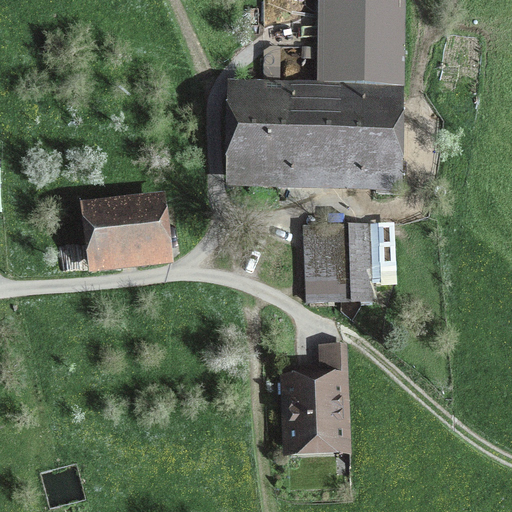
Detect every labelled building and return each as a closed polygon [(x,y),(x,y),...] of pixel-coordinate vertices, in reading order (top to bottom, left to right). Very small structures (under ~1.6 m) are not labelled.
[(374,192),(401,193),(402,163),(393,163),(394,102),(400,102),(401,0),(320,0),(319,99),(237,98),(236,175),(374,177),(374,192)] [(52,56),(60,49),(51,40),(44,48),(52,56)] [(94,264),(158,255),(151,205),(87,214),(94,264)] [(335,227),(337,300),(371,300),(370,226),(335,227)] [(302,228),(303,301),(337,300),(335,227),(302,228)] [(319,350),(320,371),(288,371),(288,384),(275,384),(276,397),(288,396),(289,448),(339,447),(337,383),(346,382),(345,350),(319,350)]
